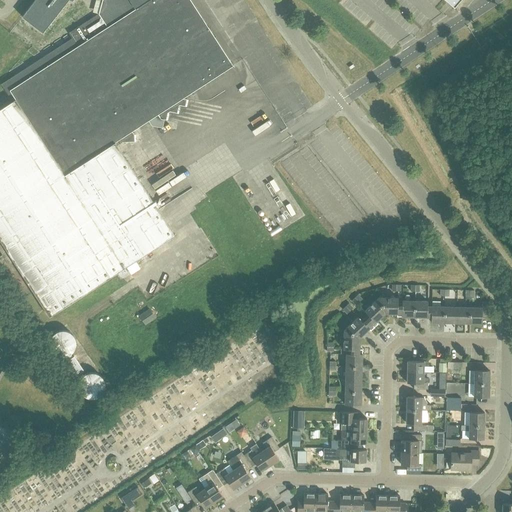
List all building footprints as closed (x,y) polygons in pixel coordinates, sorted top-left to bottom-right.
[(103,0),(99,13),(69,33),(78,46),(10,90),(16,99),(0,109),(0,239),(50,316),(175,235),(115,142),(233,66),(190,0),(103,0)] [(33,0),(20,16),(42,33),(67,0),(69,0),(72,1),(72,0),(33,0)] [(385,313),(379,297),(365,310),(371,316),(367,319),(375,327),(378,323),(376,321),(385,313)] [(399,297),(379,297),(385,313),(397,314),(397,317),(402,317),(403,305),(398,305),(399,297)] [(470,307),(470,323),(482,323),(482,316),(491,317),(491,305),(489,301),(482,300),(481,307),(470,307)] [(403,305),(402,317),(415,317),(416,301),(403,301),(403,305)] [(416,301),(415,317),(428,317),(428,301),(416,301)] [(445,322),(445,306),(432,306),(432,322),(445,322)] [(445,306),(445,322),(457,323),(457,307),(445,306)] [(457,307),(457,323),(470,323),(470,307),(457,307)] [(156,317),(150,308),(140,314),(146,323),(156,317)] [(358,317),(344,330),(360,337),(369,328),(371,330),(375,327),(367,319),(364,322),(358,317)] [(360,337),(344,330),(344,349),(352,349),(352,354),(362,354),(363,349),(359,349),(360,337)] [(71,354),(72,354),(73,353),(74,352),(74,351),(75,350),(75,349),(76,348),(76,347),(76,346),(76,345),(76,344),(76,343),(76,342),(76,341),(76,340),(76,339),(75,339),(75,338),(75,337),(74,337),(74,336),(73,335),(72,334),(71,334),(71,333),(70,333),(70,332),(69,332),(68,332),(67,331),(66,331),(65,331),(64,331),(63,331),(62,331),(61,331),(60,331),(59,331),(58,332),(57,332),(56,333),(55,333),(55,334),(54,334),(54,335),(53,335),(53,336),(52,336),(52,337),(52,338),(51,338),(51,339),(51,340),(50,340),(50,341),(50,342),(50,343),(50,344),(50,345),(50,346),(50,347),(51,348),(51,349),(52,350),(52,351),(53,351),(53,352),(54,353),(55,354),(56,354),(56,355),(57,355),(58,356),(59,356),(60,356),(61,357),(62,357),(63,357),(64,357),(65,357),(66,357),(66,356),(67,356),(68,356),(69,356),(70,355),(71,354)] [(362,354),(352,354),(347,353),(346,366),(362,367),(362,354)] [(73,379),(84,371),(74,357),(63,365),(73,379)] [(408,361),(407,372),(424,372),(424,366),(429,366),(429,361),(408,361)] [(362,367),(346,366),(346,379),(362,379),(362,367)] [(475,370),(475,383),(490,384),(490,371),(475,370)] [(424,372),(407,372),(407,383),(414,383),(414,389),(428,389),(428,378),(424,378),(424,372)] [(79,386),(79,387),(80,388),(80,389),(80,390),(80,391),(81,392),(81,393),(82,393),(82,394),(83,395),(84,396),(85,397),(86,397),(87,398),(88,398),(89,398),(90,399),(91,399),(92,399),(93,399),(94,399),(95,399),(96,398),(97,398),(98,398),(99,397),(100,397),(101,396),(102,395),(103,394),(104,393),(104,392),(105,391),(105,390),(105,389),(106,389),(106,388),(106,387),(106,386),(106,385),(106,384),(106,383),(105,382),(105,381),(105,380),(104,380),(104,379),(103,378),(102,377),(101,376),(100,375),(99,375),(98,374),(97,374),(96,374),(95,373),(94,373),(93,373),(92,373),(91,373),(90,373),(89,373),(88,374),(87,374),(86,374),(85,375),(84,375),(84,376),(83,376),(83,377),(82,377),(82,378),(81,379),(81,380),(80,380),(80,381),(80,382),(79,383),(79,384),(79,385),(79,386)] [(346,379),(346,391),(361,392),(362,379),(346,379)] [(490,384),(475,383),(475,396),(489,397),(490,384)] [(361,392),(346,391),(345,404),(361,405),(361,392)] [(407,397),(406,410),(428,411),(431,411),(431,405),(427,405),(427,404),(424,398),(422,398),(422,397),(407,397)] [(428,411),(406,410),(406,423),(421,423),(428,423),(429,414),(428,413),(428,411)] [(340,412),(340,424),(342,424),(342,430),(351,431),(367,431),(367,418),(357,418),(357,412),(344,412),(340,412)] [(470,426),(485,426),(485,413),(470,412),(470,426)] [(293,420),(293,429),(304,430),(304,420),(293,420)] [(231,423),(226,426),(229,431),(235,428),(231,423)] [(248,425),(239,427),(242,436),(250,433),(248,425)] [(484,439),(485,426),(470,426),(461,425),(461,430),(470,431),(469,438),(483,439),(484,439)] [(367,431),(351,431),(351,437),(343,437),(343,440),(337,439),(337,449),(343,449),(351,450),(356,449),(356,443),(366,443),(367,431)] [(5,443),(10,445),(15,434),(10,432),(5,442),(5,443)] [(221,438),(217,432),(211,436),(216,442),(221,438)] [(401,452),(418,453),(421,453),(422,435),(405,434),(404,440),(402,440),(401,452)] [(266,447),(262,451),(271,465),(280,460),(275,452),(280,449),(272,437),(263,443),(266,447)] [(203,440),(197,445),(200,449),(206,445),(203,440)] [(252,449),(243,455),(251,468),(257,464),(262,471),(271,465),(262,451),(257,443),(251,447),(252,449)] [(343,449),(337,449),(332,449),(332,456),(340,456),(340,455),(343,455),(342,467),(355,468),(355,462),(366,462),(366,449),(356,449),(351,450),(343,449)] [(471,453),(452,453),(451,463),(451,468),(451,469),(471,469),(471,465),(479,465),(479,451),(471,451),(471,453)] [(241,452),(228,461),(230,464),(233,469),(242,484),(251,478),(247,471),(251,468),(243,455),(241,452)] [(418,453),(401,452),(401,464),(407,464),(407,471),(407,474),(421,475),(421,471),(421,465),(418,464),(418,453)] [(198,457),(201,463),(207,460),(203,454),(198,457)] [(213,469),(212,470),(223,486),(228,482),(233,490),(242,484),(233,469),(230,464),(226,466),(224,468),(215,473),(213,469)] [(203,476),(198,479),(204,488),(214,502),(223,496),(218,489),(223,486),(212,470),(207,473),(203,476)] [(146,487),(151,483),(148,479),(143,482),(146,487)] [(214,502),(204,488),(199,491),(196,486),(187,492),(195,504),(200,501),(205,508),(214,502)] [(128,509),(134,505),(131,500),(137,497),(133,490),(121,498),(128,509)] [(315,511),(316,511),(316,494),(304,494),(304,500),(298,500),(297,511),(304,511),(310,511),(309,511),(315,511)] [(328,494),(316,494),(316,511),(315,511),(321,511),(328,511),(327,511),(333,511),(334,510),(334,501),(328,501),(328,494)] [(334,510),(333,511),(340,511),(350,511),(351,511),(352,495),(340,494),(340,501),(334,501),(334,510)] [(364,495),(352,495),(351,511),(369,511),(370,502),(364,502),(364,495)] [(376,502),(370,502),(369,511),(387,511),(388,496),(376,495),(376,502)] [(388,496),(387,511),(405,511),(406,503),(400,503),(400,496),(388,496)] [(265,508),(267,511),(291,511),(287,505),(282,508),(280,510),(274,502),(265,508)] [(511,511),(511,503),(503,504),(502,511),(511,511)]
